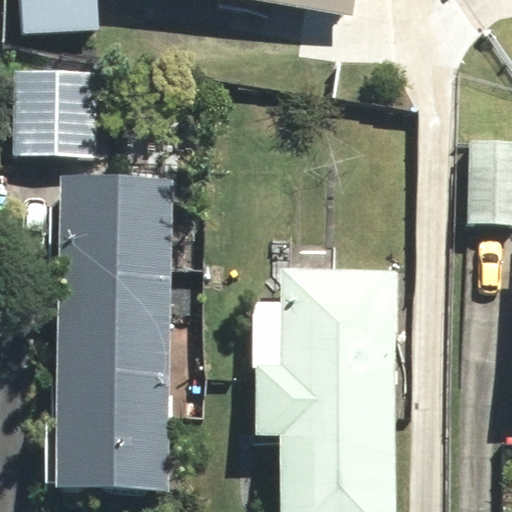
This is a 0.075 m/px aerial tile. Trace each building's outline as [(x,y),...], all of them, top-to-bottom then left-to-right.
[(11,0),(13,47),(90,45),(88,0),(11,0)] [(126,0),(342,30),(346,0),(126,0)] [(95,87),(1,83),(0,97),(0,167),(91,172),(95,87)] [(511,151),(461,149),(457,233),(511,235),(511,151)] [(48,187),(32,509),(150,510),(166,189),(48,187)] [(511,273),(506,273),(501,416),(511,416),(511,273)] [(378,511),(386,281),(268,278),(267,311),(242,310),(237,448),(264,449),(261,511),(378,511)]
